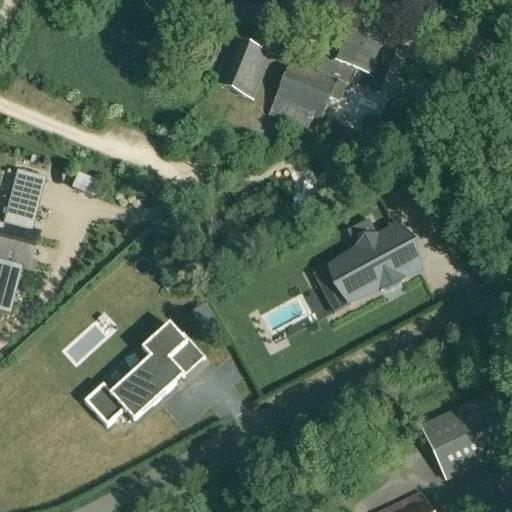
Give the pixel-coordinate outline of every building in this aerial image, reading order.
[(350,88),(352,83),(356,73),(374,79),(390,41),(390,40),(349,23),(332,63),(322,58),(316,73),(331,79),(330,81),(313,74),(303,69),(305,65),(298,62),(296,67),(291,65),(275,104),(313,121),(321,124),(330,101),(339,105),(346,86),(350,88)] [(212,86),(252,102),(271,56),(231,40),(212,86)] [(0,225),(0,312),(10,316),(22,272),(22,269),(23,269),(32,234),(32,231),(38,208),(46,181),(18,174),(11,201),(8,212),(7,218),(5,224),(4,227),(0,225)] [(78,175),(72,190),(95,199),(101,184),(78,175)] [(417,266),(400,235),(379,246),(376,241),(359,250),(362,255),(332,271),(341,287),(349,302),(358,298),(378,287),(381,292),(384,291),(384,290),(394,285),(395,285),(401,282),(398,276),(417,266)] [(478,259),(467,246),(455,257),(465,269),(478,259)] [(320,291),(338,282),(332,271),(315,280),(320,291)] [(107,429),(124,414),(134,425),(153,408),(184,379),(169,363),(187,347),(181,339),(170,327),(155,341),(142,352),(148,359),(150,361),(111,396),(110,395),(103,388),(90,399),(85,405),(107,429)] [(511,433),(493,394),(421,429),(447,483),(511,452),(511,433)] [(429,511),(421,495),(385,511),(429,511)]
